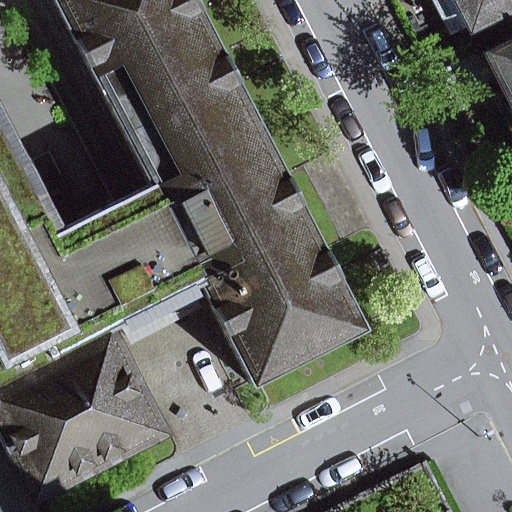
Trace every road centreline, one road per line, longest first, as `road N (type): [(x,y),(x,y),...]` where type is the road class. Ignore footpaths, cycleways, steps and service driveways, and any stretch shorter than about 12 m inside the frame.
road 1 (residential): [(502,358),(321,0)]
road 2 (residential): [(502,358),(205,511)]
